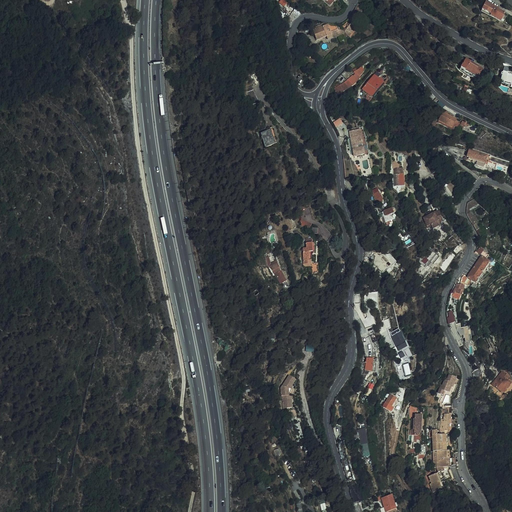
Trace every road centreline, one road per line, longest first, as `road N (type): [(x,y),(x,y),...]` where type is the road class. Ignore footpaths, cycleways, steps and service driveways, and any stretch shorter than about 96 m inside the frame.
road 1 (track): [(190,511),(195,483),(184,375),(136,132),(122,0)]
road 2 (motorway): [(144,0),(149,134),(201,405),(210,511)]
road 3 (motorway): [(221,511),(210,390),(157,104),(156,0)]
road 4 (secondary): [(349,511),(327,419),(352,352),(348,304),(360,247),(320,99)]
road 5 (tertiary): [(485,511),(461,463),(465,364),(443,322),(443,297),(470,248),(465,196),(482,181),(511,191)]
road 6 (secondary): [(320,99),(344,63),(367,46),(392,44),(451,105),(511,133)]
road 7 (tertiary): [(355,0),(335,20),(299,18),(290,35),(292,88),(320,99)]
road 8 (tertiary): [(511,61),(403,0)]
